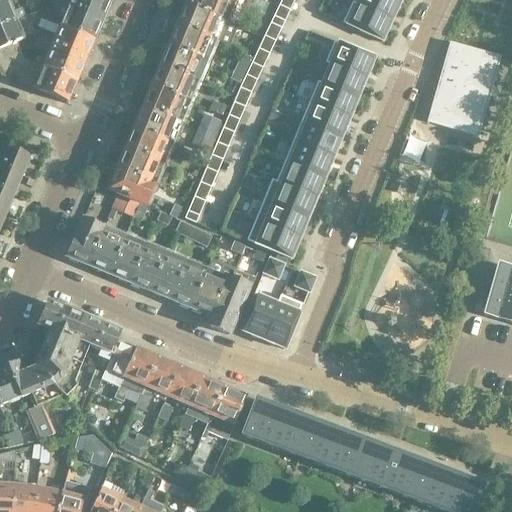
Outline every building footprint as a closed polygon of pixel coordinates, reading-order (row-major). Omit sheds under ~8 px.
[(9,0),(0,3),(0,26),(17,20),(9,0)] [(68,0),(58,25),(93,40),(100,22),(97,21),(99,18),(101,19),(105,10),(102,9),(105,0),(68,0)] [(187,0),(186,5),(223,22),(222,24),(225,25),(235,0),(187,0)] [(272,5),(259,0),(251,0),(247,10),(266,18),(272,5)] [(390,22),(399,2),(394,0),(357,0),(355,5),(351,3),(351,4),(390,22)] [(390,22),(351,4),(341,24),(381,42),(390,22)] [(158,65),(160,66),(198,83),(223,24),(225,25),(222,24),(223,22),(186,5),(184,8),(182,7),(179,16),(181,17),(164,57),(162,57),(158,65)] [(45,10),(41,20),(48,22),(52,13),(45,10)] [(273,17),(269,24),(280,30),(284,22),(273,17)] [(17,20),(0,26),(0,49),(17,42),(25,39),(17,20)] [(52,39),(41,67),(75,82),(82,65),(91,44),(93,40),(58,25),(58,26),(41,20),(36,31),(52,39)] [(17,42),(0,49),(0,75),(32,89),(41,67),(23,60),(17,42)] [(364,80),(373,59),(333,42),(324,63),(364,80)] [(477,138),(499,58),(494,56),(476,51),(471,68),(456,64),(461,47),(453,45),(448,43),(448,45),(447,73),(442,93),(435,91),(426,123),(428,124),(431,113),(455,120),(452,131),(470,136),(477,138)] [(471,68),(476,51),(461,47),(456,64),(471,68)] [(265,62),(268,55),(257,49),(254,57),(265,62)] [(253,60),(242,54),(229,79),(240,85),(250,64),(253,60)] [(261,69),(265,62),(254,57),(253,60),(250,64),(261,69)] [(356,100),(364,80),(324,63),(324,64),(328,66),(321,84),(316,82),(316,83),(356,100)] [(132,127),(134,128),(172,144),(198,83),(160,66),(158,70),(156,69),(153,77),(155,78),(138,119),(136,118),(132,127)] [(41,67),(32,89),(66,104),(75,82),(41,67)] [(348,120),(356,100),(316,83),(308,103),(348,120)] [(247,101),(250,93),(239,89),(236,96),(247,101)] [(244,108),(247,101),(236,96),(232,104),(244,108)] [(227,108),(214,103),(209,112),(223,117),(227,108)] [(340,140),(348,120),(308,103),(299,123),(340,140)] [(202,115),(189,145),(209,153),(221,123),(202,115)] [(331,160),(340,140),(299,123),(291,143),(331,160)] [(108,189),(107,192),(116,196),(116,197),(129,202),(137,205),(145,208),(145,209),(172,144),(134,128),(132,132),(130,131),(126,140),(128,141),(111,182),(109,181),(106,188),(108,189)] [(230,141),(233,133),(222,129),(219,136),(230,141)] [(227,148),(230,141),(219,136),(215,144),(227,148)] [(323,180),(331,160),(291,143),(283,163),(323,180)] [(0,168),(20,177),(28,158),(0,145),(0,168)] [(315,200),(323,180),(283,163),(275,182),(271,180),(270,181),(315,200)] [(194,176),(197,170),(188,167),(185,173),(194,176)] [(0,168),(0,190),(12,196),(20,177),(0,168)] [(213,181),(216,174),(205,169),(202,176),(213,181)] [(210,188),(213,181),(202,176),(199,184),(210,188)] [(307,219),(315,200),(270,181),(262,201),(307,219)] [(0,190),(0,212),(4,215),(12,196),(0,190)] [(129,202),(116,197),(111,208),(125,214),(129,202)] [(307,219),(262,201),(254,221),(298,239),(307,219)] [(140,221),(145,208),(137,205),(132,217),(140,221)] [(180,209),(172,205),(168,215),(175,219),(180,209)] [(195,224),(198,217),(187,212),(184,220),(195,224)] [(170,218),(159,213),(155,222),(166,227),(170,218)] [(254,221),(245,242),(272,253),(290,260),(298,239),(254,221)] [(79,266),(80,263),(119,280),(118,282),(129,286),(146,245),(145,245),(144,248),(82,222),(67,258),(69,259),(68,261),(79,266)] [(210,237),(179,222),(173,233),(205,248),(210,237)] [(240,257),(243,248),(233,244),(229,253),(240,257)] [(146,245),(129,286),(139,290),(139,288),(180,306),(180,307),(190,311),(207,271),(146,245)] [(265,255),(256,252),(253,259),(260,262),(265,255)] [(282,266),(269,261),(264,274),(277,279),(282,266)] [(207,271),(190,311),(202,317),(203,315),(210,318),(207,327),(228,335),(248,287),(216,275),(220,266),(210,262),(207,271)] [(511,271),(497,267),(483,316),(511,324),(511,271)] [(308,292),(313,279),(300,274),(295,287),(308,292)] [(262,341),(280,297),(279,296),(276,305),(256,297),(241,333),(262,341)] [(262,341),(282,350),(284,346),(301,305),(280,297),(262,341)] [(83,321),(48,304),(39,326),(48,332),(73,343),(83,321)] [(118,337),(83,321),(73,343),(77,345),(76,350),(85,354),(105,361),(107,356),(110,357),(111,354),(116,342),(118,337)] [(48,332),(34,367),(54,388),(65,398),(76,387),(73,384),(85,354),(76,350),(77,345),(73,343),(48,332)] [(100,381),(101,381),(119,388),(119,386),(122,379),(121,379),(133,354),(134,350),(116,342),(111,354),(112,355),(111,358),(110,357),(102,378),(100,381)] [(121,379),(122,379),(120,387),(114,399),(122,403),(128,390),(141,395),(144,389),(158,359),(135,349),(134,350),(133,354),(121,379)] [(158,359),(144,389),(141,396),(136,408),(144,412),(150,400),(153,393),(166,399),(179,369),(158,359)] [(17,362),(6,367),(19,400),(20,399),(21,400),(29,397),(34,408),(61,396),(54,388),(34,367),(33,368),(34,369),(23,374),(17,362)] [(6,367),(0,369),(0,407),(19,400),(6,367)] [(179,369),(166,399),(188,408),(201,378),(179,369)] [(97,392),(101,381),(100,381),(102,378),(93,374),(88,388),(97,392)] [(201,378),(188,408),(184,416),(192,419),(205,426),(206,424),(210,418),(223,388),(201,378)] [(223,388),(210,418),(232,428),(245,398),(223,388)] [(241,437),(242,437),(269,448),(283,412),(254,401),(241,437)] [(172,409),(164,405),(158,417),(166,421),(172,409)] [(55,435),(48,419),(43,406),(25,413),(30,426),(37,443),(55,435)] [(283,412),(269,448),(298,458),(311,423),(283,412)] [(192,419),(184,416),(179,428),(187,432),(192,419)] [(311,423),(298,458),(326,469),(339,434),(311,423)] [(14,448),(21,446),(17,434),(10,436),(14,448)] [(339,434),(326,469),(354,480),(368,445),(339,434)] [(124,435),(118,446),(138,455),(144,444),(133,439),(124,435)] [(10,436),(4,438),(8,449),(14,448),(10,436)] [(86,454),(91,438),(76,440),(73,450),(86,454)] [(39,461),(38,466),(46,467),(48,445),(41,446),(39,461)] [(368,445),(354,480),(383,491),(396,456),(368,445)] [(39,461),(41,446),(33,448),(31,460),(39,461)] [(396,456),(383,491),(412,501),(425,467),(396,456)] [(130,465),(116,459),(112,466),(126,473),(130,465)] [(172,471),(183,477),(188,467),(181,464),(174,467),(172,471)] [(425,467),(412,501),(440,511),(453,477),(425,467)] [(197,472),(192,481),(205,487),(209,478),(197,472)] [(148,485),(152,477),(145,474),(141,482),(148,485)] [(453,477),(440,511),(441,511),(472,511),(481,488),(453,477)] [(174,483),(169,492),(187,501),(192,492),(174,483)] [(10,511),(12,485),(0,484),(0,511),(10,511)] [(12,485),(10,511),(32,511),(36,487),(15,485),(12,485)] [(36,487),(32,511),(55,511),(61,492),(36,487)] [(100,490),(89,511),(112,511),(120,498),(104,491),(104,492),(100,490)] [(61,492),(55,511),(78,511),(82,499),(61,492)] [(139,507),(136,511),(148,511),(147,511),(154,496),(146,492),(139,507)] [(201,497),(192,492),(185,507),(194,511),(201,497)] [(112,511),(136,511),(139,507),(142,501),(134,497),(131,504),(120,498),(112,511)]
